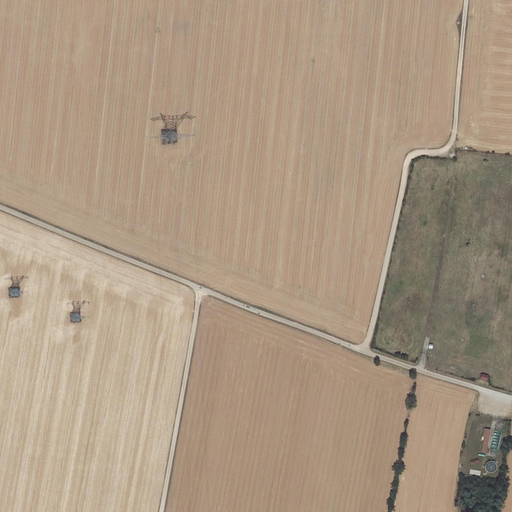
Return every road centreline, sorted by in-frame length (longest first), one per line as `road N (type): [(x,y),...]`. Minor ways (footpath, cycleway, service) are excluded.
road 1 (unclassified): [(511,399),(420,375),(0,209)]
road 2 (track): [(363,352),(407,161),(414,152),(444,152),(454,134),(464,0)]
road 3 (track): [(161,511),(200,288)]
